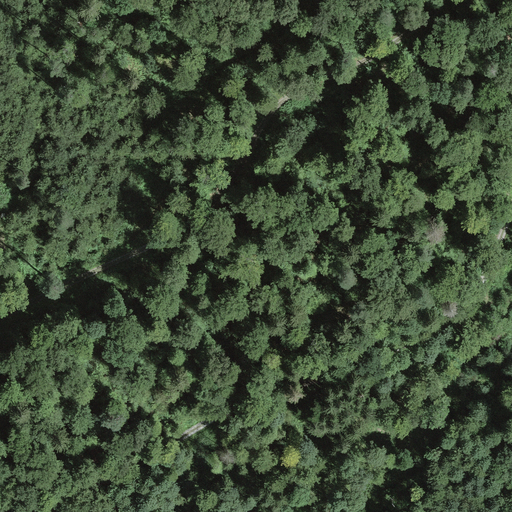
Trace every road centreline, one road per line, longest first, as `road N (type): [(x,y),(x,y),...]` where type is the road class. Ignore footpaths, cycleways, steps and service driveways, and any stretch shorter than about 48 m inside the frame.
road 1 (track): [(0,503),(123,474),(216,416),(425,335),(471,297),(511,204)]
road 2 (track): [(0,318),(198,219),(231,189),(280,103),(376,58),(447,0)]
road 3 (track): [(0,220),(24,404),(51,460),(53,495)]
